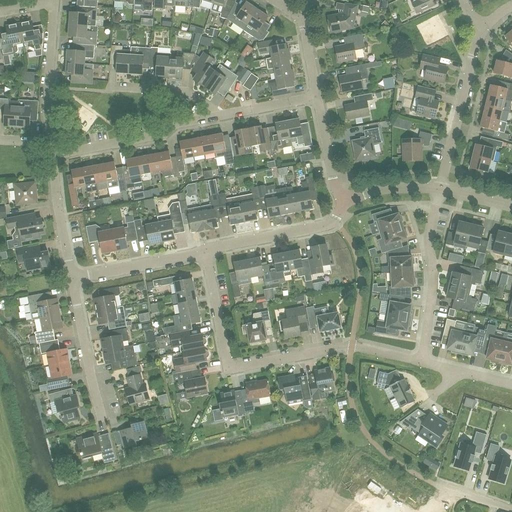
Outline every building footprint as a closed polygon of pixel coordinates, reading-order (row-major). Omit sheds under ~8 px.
[(152,11),(152,3),(152,0),(134,0),(134,5),(135,3),(141,3),(144,6),(144,8),(146,11),(152,11)] [(174,6),(174,0),(154,0),(154,9),(165,10),(166,6),(169,6),(174,6)] [(212,4),(213,0),(194,0),(193,8),(200,9),(201,0),(212,4)] [(213,0),(212,4),(210,11),(221,14),(220,17),(226,19),(232,8),(235,2),(229,0),(213,0)] [(428,0),(416,0),(417,0),(411,3),(417,14),(431,8),(427,1),(428,0)] [(247,25),(257,10),(246,3),(240,13),(232,8),(226,19),(238,27),(242,21),(247,25)] [(356,7),(346,5),(336,3),(335,10),(345,12),(346,14),(328,17),(331,32),(335,31),(335,33),(342,32),(341,30),(352,28),(356,7)] [(360,5),(359,11),(368,13),(369,7),(360,5)] [(97,8),(84,7),(76,6),(76,13),(70,13),(69,25),(87,26),(96,27),(97,8)] [(261,27),(268,17),(257,10),(247,25),(243,31),(259,41),(264,40),(269,32),(261,27)] [(42,48),(44,34),(42,28),(33,30),(32,22),(19,24),(23,43),(29,42),(30,47),(35,50),(42,48)] [(23,43),(19,24),(6,27),(7,32),(0,33),(0,40),(3,56),(17,53),(18,51),(17,44),(23,43)] [(98,27),(96,27),(87,26),(69,25),(69,37),(74,37),(73,44),(81,45),(95,46),(97,46),(98,27)] [(365,49),(362,34),(348,37),(349,45),(335,48),(337,55),(336,57),(336,60),(338,62),(356,58),(354,51),(365,49)] [(286,44),(274,46),(272,40),(259,43),(261,55),(271,53),(272,58),(290,54),(289,49),(287,49),(286,44)] [(94,59),(95,46),(81,45),(81,52),(68,51),(67,63),(84,64),(85,58),(94,59)] [(129,74),(130,55),(131,50),(122,49),(123,47),(111,46),(110,61),(117,61),(116,73),(129,74)] [(143,63),(150,64),(151,49),(139,48),(139,54),(137,54),(137,56),(130,55),(129,74),(142,75),(143,63)] [(169,77),(170,58),(171,54),(158,53),(158,48),(151,48),(151,49),(150,64),(157,64),(156,76),(169,77)] [(215,61),(203,53),(200,58),(195,55),(192,65),(195,66),(191,71),(197,75),(194,80),(204,87),(215,72),(210,68),(215,61)] [(176,59),(170,58),(169,77),(182,78),(183,65),(185,66),(191,68),(192,65),(195,55),(196,54),(184,54),(183,56),(177,55),(176,59)] [(291,60),(290,54),(272,58),(266,59),(268,70),(290,66),(289,61),(291,60)] [(444,83),(447,68),(439,66),(441,60),(423,55),(420,69),(427,70),(425,78),(444,83)] [(511,58),(510,62),(509,64),(496,61),(493,73),(511,78),(511,76),(511,58)] [(66,75),(71,75),(71,83),(92,84),(93,65),(84,64),(67,63),(66,75)] [(220,64),(219,66),(215,72),(204,87),(215,95),(222,85),(229,90),(238,76),(220,64)] [(361,80),(368,79),(366,64),(351,67),(352,75),(339,77),(342,92),(363,88),(361,80)] [(291,70),(290,66),(268,70),(269,75),(275,73),(276,79),(294,76),(293,70),(291,70)] [(244,69),(237,79),(242,83),(249,72),(244,69)] [(250,75),(243,86),(250,91),(257,80),(250,75)] [(294,87),(293,82),(295,81),(294,76),(276,79),(277,85),(271,86),(273,97),(289,94),(287,88),(294,87)] [(511,84),(506,83),(504,89),(490,85),(488,96),(505,100),(511,102),(511,96),(511,84)] [(435,119),(439,102),(434,100),(436,91),(418,86),(415,99),(420,100),(416,115),(435,119)] [(366,102),(373,100),(372,94),(358,96),(360,103),(345,106),(348,120),(369,116),(366,102)] [(231,103),(234,99),(228,95),(225,99),(231,103)] [(503,107),(505,100),(488,96),(485,106),(502,111),(502,110),(507,111),(508,108),(503,107)] [(17,127),(19,102),(10,101),(10,99),(0,98),(0,111),(5,112),(4,126),(17,127)] [(39,101),(25,100),(19,100),(19,102),(17,127),(30,128),(31,114),(38,114),(39,101)] [(500,121),(502,111),(485,106),(483,117),(500,121)] [(497,132),(500,121),(483,117),(480,128),(494,131),(492,137),(508,141),(509,135),(497,132)] [(299,119),(287,121),(291,139),(296,138),(298,145),(304,144),(304,147),(312,146),(310,132),(302,133),(299,119)] [(276,124),(277,132),(269,134),(273,150),(292,146),(291,139),(287,121),(276,124)] [(273,150),(269,134),(262,135),(261,127),(248,129),(252,147),(258,145),(260,152),(268,150),(269,156),(274,155),(273,150)] [(373,145),(382,143),(379,128),(364,131),(365,139),(352,141),(356,161),(375,157),(373,145)] [(252,147),(248,129),(235,131),(237,140),(230,142),(231,147),(233,157),(253,153),(252,147)] [(422,147),(429,146),(432,135),(420,132),(414,131),(412,139),(404,140),(405,146),(402,146),(403,162),(422,161),(422,147)] [(233,157),(231,147),(225,148),(223,134),(212,136),(216,159),(224,158),(226,166),(234,164),(233,157)] [(216,159),(212,136),(201,138),(204,155),(215,153),(216,159)] [(204,155),(201,138),(191,140),(194,157),(204,155)] [(494,162),(497,147),(501,149),(503,143),(489,139),(487,148),(476,145),(473,157),(494,162)] [(194,157),(191,140),(180,142),(182,156),(176,157),(179,173),(185,172),(183,159),(194,157)] [(180,177),(179,173),(176,157),(171,159),(169,152),(158,154),(163,178),(174,176),(174,178),(180,177)] [(163,178),(158,154),(148,156),(151,173),(161,171),(163,178)] [(151,173),(148,156),(137,158),(141,175),(151,173)] [(495,174),(487,172),(490,161),(493,162),(494,162),(473,157),(470,168),(483,172),(481,181),(493,184),(495,174)] [(141,175),(137,158),(126,160),(129,174),(123,175),(126,189),(135,187),(134,183),(142,182),(140,175),(141,175)] [(126,189),(123,175),(117,176),(115,162),(104,165),(108,189),(119,187),(120,192),(126,191),(126,189)] [(108,189),(104,165),(93,167),(97,188),(98,191),(108,189)] [(97,190),(97,188),(93,167),(82,169),(86,186),(87,192),(97,190)] [(76,188),(86,186),(82,169),(71,171),(74,184),(68,186),(72,206),(79,205),(76,188)] [(313,209),(309,192),(309,189),(315,188),(312,176),(306,178),(306,182),(301,183),(303,193),(298,194),(302,211),(313,209)] [(17,205),(37,203),(35,183),(15,185),(17,205)] [(264,186),(257,187),(260,199),(267,197),(264,186)] [(261,206),(260,199),(257,187),(251,188),(252,194),(239,197),(239,198),(244,223),(257,220),(255,207),(261,206)] [(302,211),(298,194),(293,195),(292,187),(286,188),(291,213),(302,211)] [(291,213),(286,188),(286,190),(276,192),(281,215),(291,213)] [(281,215),(276,192),(277,198),(266,200),(270,218),(281,215)] [(244,223),(239,198),(233,200),(233,198),(226,199),(225,193),(218,195),(221,206),(227,205),(231,225),(244,223)] [(218,228),(214,209),(214,208),(221,206),(218,195),(209,196),(211,205),(200,207),(205,231),(213,229),(218,228)] [(110,197),(104,199),(99,200),(101,207),(111,205),(110,197)] [(101,207),(99,200),(89,201),(91,209),(101,207)] [(205,231),(200,207),(188,210),(186,201),(179,202),(182,216),(188,215),(192,233),(197,232),(205,231)] [(173,228),(184,226),(182,216),(179,202),(172,203),(169,208),(170,215),(157,218),(159,223),(162,242),(175,239),(173,228)] [(376,222),(379,233),(402,226),(401,223),(403,221),(401,216),(399,215),(398,214),(385,218),(383,211),(372,215),(374,222),(376,222)] [(42,219),(37,220),(35,214),(7,220),(8,229),(14,228),(14,231),(11,235),(12,240),(16,243),(40,238),(40,235),(45,234),(43,229),(45,227),(44,223),(42,222),(42,219)] [(159,223),(142,227),(141,220),(134,221),(134,222),(137,235),(143,233),(144,236),(146,237),(148,237),(150,244),(162,242),(159,223)] [(129,236),(137,235),(134,222),(127,223),(128,227),(111,230),(115,251),(128,249),(125,234),(129,233),(129,236)] [(467,244),(471,225),(459,222),(457,232),(449,230),(446,243),(454,244),(455,241),(467,244)] [(115,251),(111,230),(103,232),(103,230),(96,225),(86,227),(89,243),(98,241),(98,245),(101,245),(102,253),(104,253),(105,255),(110,254),(111,252),(115,251)] [(483,228),(471,225),(467,244),(479,247),(478,250),(486,252),(489,240),(481,238),(483,228)] [(403,230),(402,226),(379,233),(381,239),(377,240),(381,254),(387,252),(395,250),(393,243),(406,239),(406,237),(407,236),(406,230),(403,230)] [(504,255),(509,235),(498,232),(493,252),(504,255)] [(48,252),(41,253),(40,245),(17,250),(20,263),(25,262),(27,271),(41,268),(43,269),(51,268),(48,252)] [(308,261),(310,269),(311,274),(323,272),(322,266),(333,264),(332,256),(328,257),(326,245),(312,248),(314,259),(308,261)] [(405,246),(395,250),(387,252),(388,266),(391,266),(391,273),(413,272),(412,265),(414,264),(414,259),(412,258),(412,257),(404,257),(404,254),(406,254),(405,246)] [(299,250),(286,253),(290,270),(296,269),(298,277),(304,276),(305,282),(312,281),(311,274),(310,269),(303,270),(299,250)] [(291,275),(290,270),(286,253),(274,255),(276,267),(269,269),(273,288),(280,287),(279,281),(285,280),(284,276),(291,275)] [(273,288),(269,269),(263,270),(260,258),(247,260),(251,278),(258,277),(259,279),(264,278),(266,290),(273,288)] [(251,278),(247,260),(234,263),(238,280),(251,278)] [(451,281),(450,285),(471,290),(472,284),(474,285),(475,283),(481,284),(484,271),(470,268),(468,276),(453,272),(453,274),(450,274),(449,279),(451,281)] [(413,279),(413,272),(391,273),(392,291),(390,291),(390,295),(397,296),(408,298),(408,290),(406,290),(406,287),(414,287),(414,285),(416,284),(415,280),(413,279)] [(171,277),(159,280),(153,281),(153,282),(147,283),(149,292),(153,292),(152,286),(154,286),(154,287),(161,286),(172,284),(171,277)] [(175,283),(177,294),(194,290),(192,279),(175,283)] [(238,283),(231,284),(234,298),(241,297),(238,283)] [(469,296),(471,290),(450,285),(449,289),(446,289),(445,294),(447,296),(447,297),(462,301),(460,308),(474,311),(477,299),(471,298),(472,296),(469,296)] [(107,296),(94,299),(97,312),(123,307),(123,306),(117,308),(114,295),(121,294),(119,287),(106,290),(107,296)] [(196,301),(194,290),(177,294),(179,304),(196,301)] [(396,303),(397,296),(390,295),(380,293),(379,301),(387,302),(385,315),(411,319),(412,311),(410,311),(411,306),(396,303)] [(60,313),(57,299),(44,302),(42,294),(28,297),(30,304),(29,305),(31,313),(39,311),(40,317),(60,313)] [(198,311),(196,301),(179,304),(181,315),(198,311)] [(339,316),(338,313),(329,315),(327,307),(320,308),(320,310),(315,311),(314,306),(306,308),(309,322),(318,320),(320,332),(341,328),(340,324),(342,323),(341,317),(339,316)] [(126,323),(125,319),(123,307),(97,312),(99,325),(112,322),(114,329),(132,325),(131,322),(126,323)] [(288,319),(279,321),(281,331),(284,331),(286,338),(301,335),(299,323),(307,322),(304,307),(286,310),(288,319)] [(201,322),(198,311),(181,315),(183,326),(201,322)] [(254,314),(253,323),(242,325),(242,327),(243,327),(244,334),(248,333),(250,345),(252,345),(258,343),(258,341),(266,340),(266,337),(273,335),(268,311),(254,314)] [(63,328),(60,313),(40,317),(41,320),(35,321),(37,333),(35,334),(37,344),(51,341),(49,330),(63,328)] [(378,323),(376,333),(398,337),(399,330),(407,331),(408,326),(410,327),(411,319),(385,315),(384,324),(378,323)] [(459,354),(465,330),(455,327),(456,321),(447,319),(443,336),(450,338),(448,349),(452,350),(451,352),(459,354)] [(182,331),(181,324),(163,328),(164,335),(176,332),(182,331)] [(145,325),(132,326),(133,342),(146,341),(145,325)] [(499,364),(505,339),(493,336),(495,328),(488,326),(487,330),(486,330),(483,345),(487,347),(489,349),(487,359),(491,360),(490,362),(499,364)] [(481,351),(483,345),(486,330),(474,327),(473,332),(465,330),(459,354),(468,356),(468,354),(473,355),(474,349),(481,351)] [(116,336),(102,339),(104,351),(123,348),(122,342),(129,341),(127,329),(115,331),(116,336)] [(202,334),(191,337),(189,330),(182,331),(176,332),(179,346),(186,345),(187,351),(189,350),(204,347),(204,345),(206,343),(206,341),(206,339),(205,338),(202,337),(202,334)] [(511,341),(505,339),(499,364),(507,366),(508,364),(511,364),(511,341)] [(69,362),(67,349),(60,350),(59,343),(40,347),(41,354),(47,353),(50,366),(69,362)] [(138,365),(136,353),(134,353),(133,346),(123,348),(104,351),(107,364),(112,363),(114,370),(138,365)] [(205,350),(204,347),(189,350),(190,356),(186,357),(186,358),(180,360),(183,372),(196,369),(195,362),(207,360),(206,357),(208,356),(209,354),(208,352),(207,351),(205,350)] [(72,375),(69,362),(50,366),(52,378),(46,379),(48,386),(41,388),(42,392),(70,386),(68,375),(72,375)] [(310,384),(313,400),(328,397),(327,390),(334,389),(333,381),(334,381),(333,374),(331,374),(330,368),(315,371),(316,379),(315,381),(316,383),(310,384)] [(126,369),(115,373),(117,378),(128,374),(126,369)] [(178,373),(175,374),(176,381),(179,380),(180,385),(185,384),(187,392),(185,392),(184,393),(185,398),(188,399),(192,399),(193,397),(193,396),(207,393),(204,377),(193,379),(191,370),(178,373)] [(389,386),(400,408),(414,401),(403,379),(393,384),(388,374),(379,371),(377,382),(389,386)] [(140,375),(139,375),(127,378),(130,388),(126,389),(130,404),(149,399),(145,384),(143,385),(140,375)] [(311,399),(308,385),(307,380),(299,382),(299,381),(295,381),(294,375),(278,378),(281,390),(285,389),(287,401),(302,398),(303,401),(311,399)] [(249,396),(242,398),(245,413),(255,411),(253,403),(258,402),(259,400),(259,397),(270,395),(267,380),(246,384),(249,396)] [(245,413),(242,398),(240,390),(221,394),(223,403),(221,403),(219,403),(221,408),(212,410),(214,421),(223,419),(222,415),(230,414),(230,415),(237,414),(238,417),(245,415),(245,413)] [(80,408),(77,396),(65,399),(63,391),(49,395),(51,403),(55,402),(59,413),(61,413),(64,423),(80,418),(77,408),(80,408)] [(440,436),(447,425),(430,414),(423,425),(409,415),(400,422),(410,430),(411,428),(429,440),(428,442),(436,447),(443,437),(443,436),(442,437),(440,436)] [(146,431),(144,421),(131,425),(132,428),(120,431),(124,448),(137,445),(137,444),(152,440),(149,430),(146,431)] [(100,445),(98,436),(97,434),(77,439),(82,460),(93,457),(92,454),(101,452),(104,463),(114,460),(109,443),(100,445)] [(456,458),(454,466),(468,470),(470,462),(472,463),(475,455),(473,455),(474,451),(481,454),(486,438),(476,435),(472,447),(461,443),(458,451),(457,450),(455,457),(456,458)] [(503,484),(510,461),(496,456),(499,447),(491,444),(486,459),(494,462),(488,479),(503,484)] [(437,471),(440,464),(427,456),(423,463),(437,471)]
